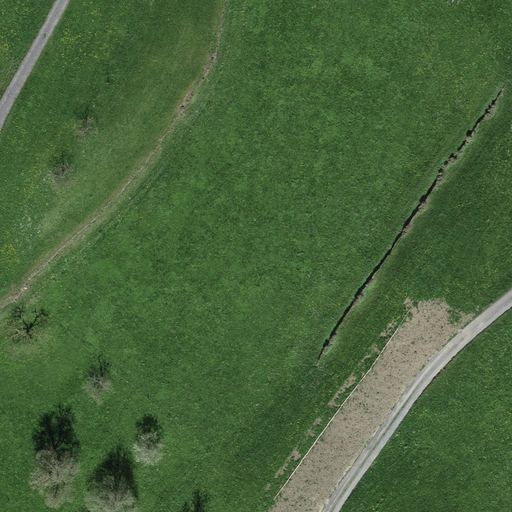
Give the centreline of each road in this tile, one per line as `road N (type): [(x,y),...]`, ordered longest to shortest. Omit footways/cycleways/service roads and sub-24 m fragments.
road 1 (track): [(334,511),(418,386),(511,300)]
road 2 (track): [(55,0),(0,130)]
